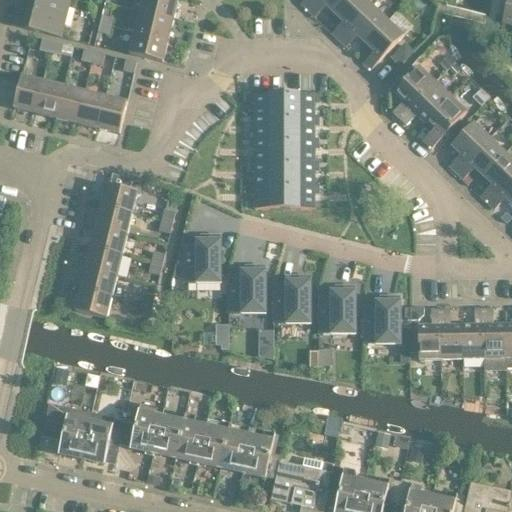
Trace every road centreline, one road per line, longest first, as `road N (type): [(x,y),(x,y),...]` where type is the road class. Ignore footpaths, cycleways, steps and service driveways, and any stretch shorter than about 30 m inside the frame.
road 1 (residential): [(448,195),(365,121),(364,96),(316,58),(296,55),(252,59),(203,92),(139,164),(74,154),(51,174)]
road 2 (residential): [(0,384),(51,174)]
road 3 (residential): [(448,270),(250,228)]
road 4 (residential): [(192,511),(0,472)]
